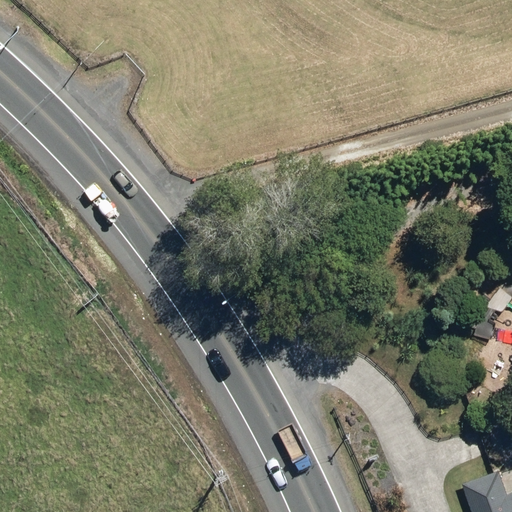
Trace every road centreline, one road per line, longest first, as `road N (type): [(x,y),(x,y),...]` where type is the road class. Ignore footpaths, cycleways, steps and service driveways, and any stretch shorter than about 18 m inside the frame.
road 1 (primary): [(297,511),(259,417),(157,264),(0,93)]
road 2 (unknown): [(511,112),(124,228)]
